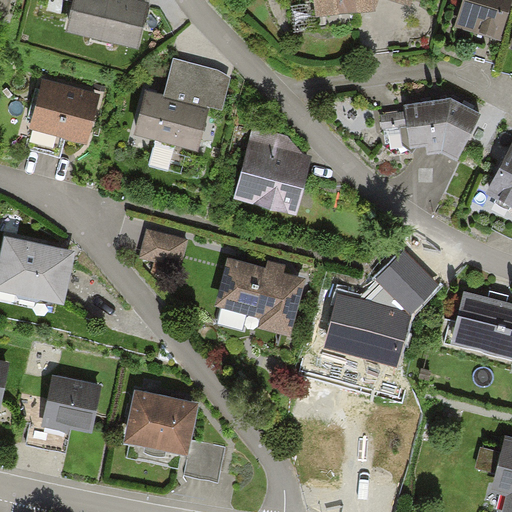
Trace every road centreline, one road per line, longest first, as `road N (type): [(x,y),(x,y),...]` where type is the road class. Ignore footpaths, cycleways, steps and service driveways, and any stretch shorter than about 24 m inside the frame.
road 1 (residential): [(285,511),(285,480),(84,225),(0,182)]
road 2 (residential): [(190,0),(362,181),(424,227),(511,270)]
